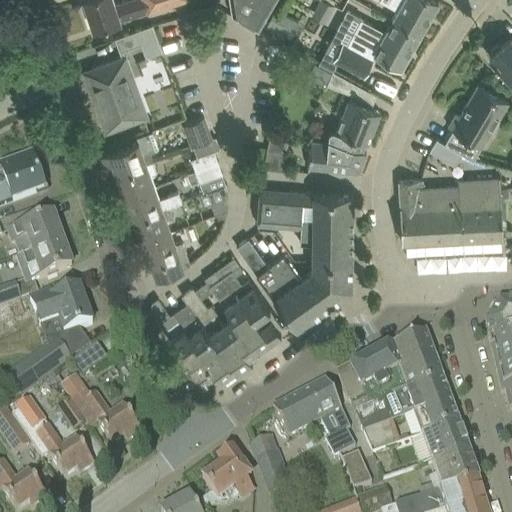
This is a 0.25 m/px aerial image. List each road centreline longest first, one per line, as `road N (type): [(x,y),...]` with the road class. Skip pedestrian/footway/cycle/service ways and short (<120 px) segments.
road 1 (residential): [(185,449),(53,91)]
road 2 (residential): [(404,300),(381,180),(421,87),(480,0)]
road 3 (residential): [(185,449),(404,300)]
road 4 (residential): [(505,511),(448,320),(432,293)]
